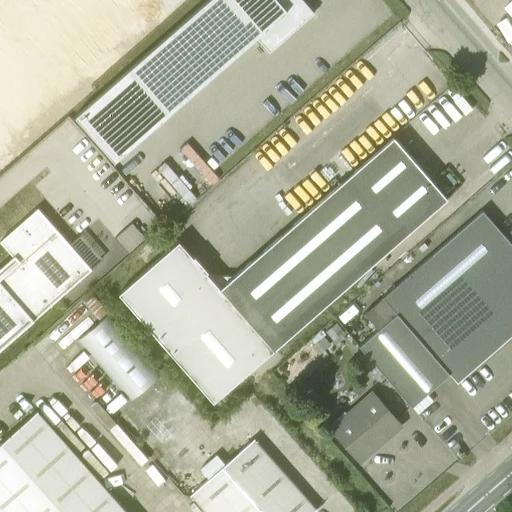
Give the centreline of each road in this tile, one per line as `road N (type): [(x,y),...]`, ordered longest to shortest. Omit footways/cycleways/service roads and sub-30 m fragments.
road 1 (unknown): [(431,8),(380,82),(245,233)]
road 2 (unclassified): [(511,100),(423,0)]
